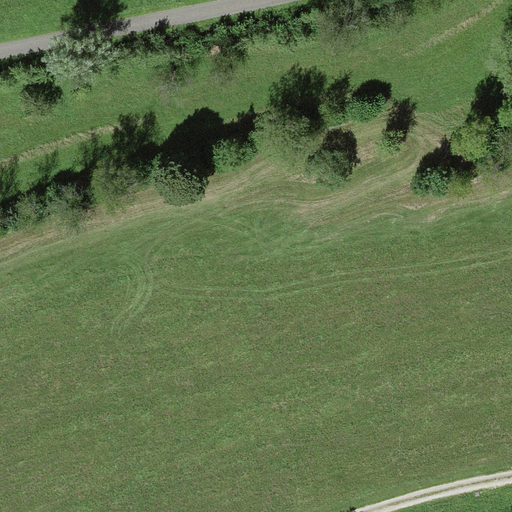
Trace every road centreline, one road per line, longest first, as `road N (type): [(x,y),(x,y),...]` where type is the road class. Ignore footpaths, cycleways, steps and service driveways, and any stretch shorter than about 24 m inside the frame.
road 1 (track): [(251,0),(0,49)]
road 2 (track): [(370,511),(444,488),(511,478)]
